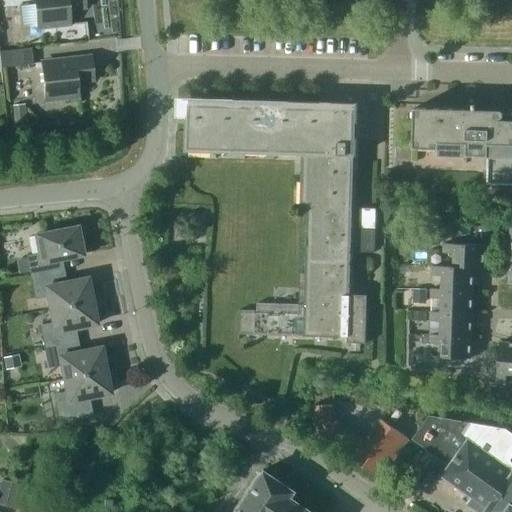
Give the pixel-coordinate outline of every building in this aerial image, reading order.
[(84,0),(35,0),(39,28),(71,24),(69,9),(86,7),(84,0)] [(38,25),(36,4),(20,6),(22,27),(38,25)] [(0,51),(0,54),(1,68),(34,64),(32,48),(0,51)] [(94,80),(91,57),(42,62),(47,100),(79,97),(77,82),(94,80)] [(350,294),(354,156),(355,156),(357,102),(355,103),(333,102),(333,108),(188,104),(187,150),(303,153),(301,211),(308,211),(305,304),(256,302),(256,310),(239,310),(238,339),(239,339),(240,334),(348,337),(348,342),(366,343),(368,295),(350,294)] [(15,125),(27,124),(25,104),(13,106),(15,125)] [(487,184),(511,185),(511,106),(468,105),(468,109),(415,107),(413,148),(439,149),(439,156),(467,157),(467,156),(488,156),(487,184)] [(358,230),(375,230),(375,209),(360,208),(359,208),(358,230)] [(485,225),(485,234),(499,234),(499,225),(485,225)] [(31,277),(60,272),(58,260),(84,255),(78,227),(36,235),(40,254),(16,258),(19,274),(30,272),(31,277)] [(374,252),(375,230),(358,230),(358,251),(374,252)] [(455,267),(474,267),(485,268),(486,245),(445,243),(444,253),(455,253),(455,267)] [(474,267),(455,267),(433,266),(433,271),(433,275),(443,276),(443,289),(473,290),(474,267)] [(51,310),(93,302),(88,279),(62,284),(60,272),(31,277),(36,299),(48,296),(51,310)] [(413,301),(426,301),(426,289),(413,289),(413,301)] [(442,312),(473,313),(473,290),(443,289),(432,289),(432,298),(443,299),(442,312)] [(45,347),(74,341),(72,330),(97,325),(93,302),(51,310),(53,323),(41,326),(45,347)] [(412,321),(425,321),(425,311),(412,312),(412,321)] [(442,335),(472,336),(473,313),(442,312),(432,311),(431,321),(442,321),(442,335)] [(431,334),(431,332),(422,332),(422,344),(431,344),(431,334)] [(472,336),(442,335),(431,334),(431,344),(441,344),(441,357),(471,358),(472,336)] [(64,379),(106,371),(102,348),(76,353),(74,341),(45,347),(49,368),(62,365),(64,379)] [(511,373),(511,343),(501,342),(497,383),(506,384),(507,373),(511,373)] [(361,344),(352,343),(351,352),(361,352),(361,344)] [(6,370),(21,367),(19,355),(3,358),(6,370)] [(106,371),(64,379),(67,392),(55,395),(59,417),(89,419),(85,399),(111,394),(106,371)] [(509,388),(494,387),(493,399),(508,401),(509,388)] [(381,419),(365,441),(334,418),(333,405),(313,407),(315,429),(354,458),(353,459),(380,478),(408,439),(381,419)] [(451,419),(429,416),(414,437),(451,462),(441,476),(472,498),(468,504),(479,511),(482,511),(484,511),(485,511),(511,511),(511,463),(509,460),(511,455),(511,433),(506,429),(478,424),(451,419)] [(108,460),(115,461),(116,447),(95,446),(95,453),(105,454),(105,458),(108,458),(108,460)] [(306,511),(286,498),(287,495),(290,492),(260,471),(231,511),(306,511)] [(23,485),(1,480),(0,485),(0,505),(17,510),(23,485)]
